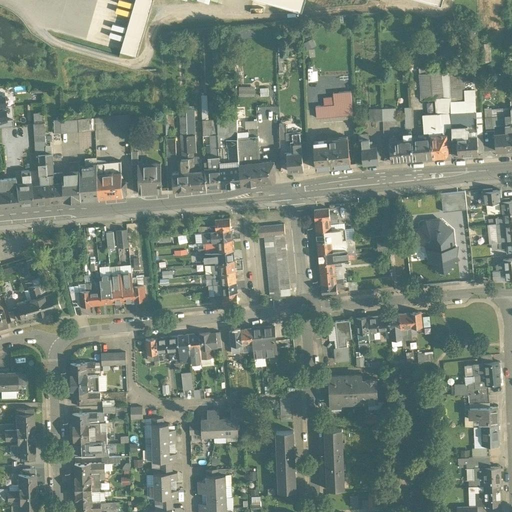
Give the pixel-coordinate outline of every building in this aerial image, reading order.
[(137,59),(153,0),(135,0),(119,54),(137,59)] [(266,0),(302,10),(304,0),(266,0)] [(304,43),(307,49),(313,46),(310,39),(304,43)] [(492,59),(491,42),(482,42),(483,60),(492,59)] [(419,98),(441,97),(439,70),(418,71),(419,98)] [(422,114),(424,137),(430,137),(430,136),(445,135),(447,153),(444,156),(452,156),(450,114),(450,103),(449,83),(449,73),(449,70),(439,70),(441,97),(441,113),(422,114)] [(449,73),(449,83),(463,82),(463,73),(449,73)] [(449,83),(450,103),(464,102),(464,89),(463,82),(449,83)] [(464,89),(464,102),(474,102),(474,89),(464,89)] [(350,92),(332,94),(334,106),(315,107),(316,119),(353,115),(350,92)] [(450,103),(450,114),(474,112),(474,102),(464,102),(450,103)] [(185,104),(186,118),(186,136),(195,135),(195,104),(185,104)] [(502,107),(490,109),(491,118),(492,118),(510,116),(510,113),(503,114),(502,107)] [(382,109),(369,110),(369,122),(382,121),(382,109)] [(395,109),(382,109),(382,121),(396,121),(395,109)] [(480,109),(481,112),(482,135),(493,134),(493,126),(492,118),(491,118),(490,109),(480,109)] [(474,112),(450,114),(452,156),(483,153),(482,135),(481,112),(474,112)] [(129,115),(94,118),(95,130),(129,127),(129,115)] [(202,132),(217,132),(216,121),(216,116),(202,117),(202,132)] [(492,118),(493,126),(505,125),(511,123),(510,116),(492,118)] [(94,118),(77,119),(77,132),(95,131),(95,130),(94,118)] [(77,132),(77,119),(53,122),(54,134),(77,132)] [(246,127),(237,128),(237,133),(249,133),(249,127),(258,127),(258,119),(246,119),(246,127)] [(218,145),(218,147),(224,147),(228,147),(229,162),(231,162),(231,166),(239,166),(238,150),(237,133),(237,128),(236,120),(216,121),(217,132),(218,140),(218,145)] [(511,123),(505,125),(505,133),(493,134),(495,152),(511,149),(511,133),(511,123)] [(44,124),(33,124),(34,143),(34,156),(37,156),(37,155),(44,155),(45,155),(45,149),(44,124)] [(505,125),(493,126),(493,134),(505,133),(505,125)] [(299,132),(292,133),(293,144),(300,144),(300,143),(299,132)] [(186,136),(188,153),(196,152),(195,135),(186,136)] [(445,135),(430,136),(430,137),(432,158),(444,156),(447,153),(445,135)] [(430,137),(424,137),(412,138),(412,140),(413,160),(432,158),(430,137)] [(347,138),(326,140),(327,144),(313,145),(316,169),(350,166),(347,138)] [(391,142),(389,142),(391,162),(413,160),(412,140),(397,141),(391,142)] [(300,144),(293,144),(293,153),(284,154),(285,159),(286,159),(288,172),(303,170),(302,160),(300,144)] [(166,145),(166,157),(176,156),(175,145),(166,145)] [(212,146),(211,146),(211,148),(210,148),(211,157),(212,157),(213,167),(220,166),(219,159),(218,147),(218,145),(212,146)] [(362,148),(361,148),(363,164),(378,163),(377,146),(369,147),(362,148)] [(258,148),(238,150),(239,166),(240,185),(261,183),(259,162),(258,148)] [(45,155),(44,155),(45,175),(52,174),(50,154),(45,155)] [(44,155),(37,155),(37,156),(39,175),(45,175),(44,155)] [(196,158),(193,159),(194,165),(195,165),(195,171),(200,171),(205,171),(204,168),(203,158),(196,158)] [(182,160),(181,160),(182,173),(172,174),(173,191),(190,190),(190,189),(189,172),(188,159),(182,160)] [(280,160),(259,162),(261,183),(281,181),(280,160)] [(120,162),(96,164),(96,168),(97,198),(122,196),(121,181),(120,162)] [(151,166),(137,167),(138,194),(161,192),(161,187),(161,183),(160,163),(150,164),(151,166)] [(213,167),(204,168),(205,171),(206,188),(221,187),(219,167),(220,167),(220,166),(213,167)] [(231,166),(224,167),(226,186),(240,185),(239,166),(231,166)] [(96,168),(79,169),(79,171),(80,199),(97,198),(96,168)] [(29,171),(20,172),(21,183),(30,182),(29,171)] [(68,172),(62,173),(63,201),(80,199),(79,171),(68,172)] [(195,171),(189,172),(190,189),(201,189),(200,171),(195,171)] [(63,201),(62,173),(52,174),(45,175),(47,202),(63,201)] [(45,175),(39,175),(39,185),(30,186),(29,186),(31,204),(47,202),(45,175)] [(30,182),(21,183),(23,204),(31,204),(29,186),(30,186),(30,182)] [(15,183),(0,184),(0,206),(17,205),(15,183)] [(483,192),(482,192),(483,202),(484,204),(486,204),(500,203),(501,202),(501,201),(501,200),(500,190),(483,192)] [(511,200),(509,201),(501,201),(501,202),(500,203),(501,213),(511,211),(511,200)] [(500,203),(486,204),(487,214),(501,213),(500,203)] [(329,209),(314,210),(315,221),(330,220),(329,215),(329,209)] [(511,211),(501,213),(501,214),(503,213),(503,218),(504,223),(511,222),(511,211)] [(230,219),(215,220),(215,226),(216,231),(231,230),(230,219)] [(330,220),(315,221),(316,232),(331,230),(330,225),(330,220)] [(425,224),(423,226),(421,226),(418,229),(419,232),(415,237),(415,242),(418,245),(423,245),(426,242),(429,244),(429,245),(428,247),(428,248),(430,250),(429,251),(427,251),(427,252),(428,252),(429,259),(430,260),(430,261),(432,260),(433,265),(434,266),(436,266),(437,269),(444,275),(445,275),(451,268),(451,267),(450,265),(452,264),(454,263),(453,258),(455,258),(456,257),(457,257),(457,256),(456,249),(457,249),(457,248),(454,248),(453,248),(455,245),(452,239),(453,237),(453,234),(448,230),(448,226),(445,224),(443,224),(440,222),(438,222),(437,221),(428,222),(427,223),(425,224)] [(489,224),(488,225),(490,244),(491,244),(498,243),(498,238),(506,238),(505,229),(499,229),(497,229),(496,224),(489,224)] [(127,230),(116,231),(118,247),(128,246),(127,230)] [(231,230),(216,231),(217,242),(232,240),(231,230)] [(331,230),(316,232),(317,242),(332,241),(331,236),(331,231),(331,230)] [(216,231),(208,232),(203,233),(204,243),(217,242),(216,231)] [(113,232),(106,232),(107,248),(115,248),(113,232)] [(232,240),(217,242),(217,247),(218,252),(233,251),(232,240)] [(339,240),(332,241),(333,252),(347,250),(345,240),(339,240)] [(332,241),(317,242),(318,253),(333,252),(332,241)] [(347,250),(333,252),(334,262),(341,261),(348,261),(347,250)] [(233,251),(218,252),(218,257),(219,263),(234,261),(233,251)] [(333,252),(318,253),(319,264),(334,262),(333,252)] [(511,258),(503,260),(503,265),(504,270),(511,269),(511,258)] [(234,261),(219,263),(219,269),(220,273),(235,272),(234,261)] [(334,262),(319,264),(320,274),(335,273),(334,267),(334,262)] [(235,272),(220,273),(220,278),(221,284),(236,283),(235,272)] [(131,273),(121,274),(122,287),(133,286),(132,279),(131,273)] [(335,273),(320,274),(321,285),(336,283),(335,278),(335,273)] [(121,274),(110,275),(111,281),(112,288),(122,287),(121,274)] [(236,283),(221,284),(221,290),(222,295),(237,293),(236,283)] [(336,283),(321,285),(322,296),(337,294),(336,288),(336,283)] [(37,285),(33,286),(36,298),(41,296),(38,287),(37,285)] [(138,285),(133,286),(134,301),(145,300),(144,285),(138,285)] [(32,286),(27,288),(31,299),(36,298),(33,286),(32,286)] [(133,286),(122,287),(124,302),(134,301),(133,286)] [(112,288),(111,288),(113,303),(124,302),(122,287),(112,288)] [(107,289),(101,289),(102,304),(113,303),(111,288),(107,289)] [(95,290),(90,290),(92,305),(102,304),(101,289),(95,290)] [(86,291),(79,291),(81,306),(92,305),(90,290),(86,291)] [(56,292),(46,295),(51,311),(61,308),(57,296),(56,292)] [(237,293),(222,295),(222,299),(223,306),(238,304),(237,293)] [(41,296),(36,298),(41,314),(51,311),(46,295),(41,296)] [(62,295),(57,296),(61,308),(65,307),(62,295)] [(14,298),(6,301),(8,310),(12,309),(17,308),(16,304),(14,298)] [(31,299),(26,301),(31,317),(41,314),(36,298),(31,299)] [(26,301),(16,304),(17,308),(20,320),(31,317),(26,301)] [(17,308),(12,309),(16,321),(20,320),(17,308)] [(420,312),(409,313),(411,328),(416,328),(422,327),(420,312)] [(409,313),(399,314),(400,329),(401,330),(406,329),(411,328),(409,313)] [(399,314),(388,316),(390,331),(400,329),(399,314)] [(388,316),(378,317),(379,332),(385,331),(390,331),(388,316)] [(367,317),(356,318),(357,334),(369,333),(367,318),(367,317)] [(378,317),(367,318),(369,333),(374,332),(379,332),(378,317)] [(351,338),(349,320),(335,322),(337,340),(346,339),(351,338)] [(274,326),(262,328),(265,356),(277,355),(275,341),(274,336),(275,336),(274,326)] [(262,328),(251,329),(253,344),(253,351),(254,357),(265,356),(262,328)] [(251,329),(241,330),(242,345),(247,345),(253,344),(251,329)] [(400,329),(390,331),(391,338),(391,340),(402,339),(401,330),(400,329)] [(241,330),(230,331),(231,346),(238,346),(242,345),(241,330)] [(216,333),(199,334),(200,349),(211,348),(217,348),(216,333)] [(357,334),(358,344),(370,343),(369,340),(369,333),(357,334)] [(199,334),(188,335),(190,350),(200,349),(199,334)] [(188,335),(177,336),(179,351),(184,351),(190,350),(188,335)] [(177,336),(167,337),(168,352),(174,352),(179,351),(177,336)] [(167,337),(156,338),(158,353),(163,353),(168,352),(167,337)] [(156,338),(145,339),(147,354),(153,354),(158,353),(156,338)] [(348,360),(346,339),(337,340),(334,340),(336,361),(348,360)] [(211,348),(200,349),(201,358),(212,357),(211,348)] [(200,349),(190,350),(190,357),(191,363),(201,362),(201,358),(200,349)] [(100,372),(99,362),(95,362),(95,370),(87,370),(87,372),(87,373),(100,372)] [(87,363),(71,363),(71,373),(87,372),(87,370),(87,363)] [(500,363),(483,364),(484,369),(484,375),(501,373),(500,363)] [(87,372),(71,373),(71,382),(87,382),(87,376),(87,373),(87,372)] [(501,373),(484,375),(485,385),(488,385),(502,384),(501,373)] [(16,374),(6,374),(7,389),(16,389),(16,374)] [(484,375),(477,376),(477,378),(473,378),(474,388),(488,388),(488,385),(485,385),(484,375)] [(87,382),(88,391),(99,391),(99,376),(87,376),(87,382)] [(350,376),(330,377),(331,404),(351,403),(350,376)] [(361,376),(350,376),(351,403),(377,402),(376,380),(361,381),(361,376)] [(473,376),(467,377),(468,386),(468,388),(474,388),(473,378),(477,378),(477,376),(473,376)] [(87,382),(71,382),(72,392),(88,391),(87,382)] [(468,386),(455,386),(456,395),(468,395),(468,388),(468,386)] [(88,391),(72,392),(72,402),(88,401),(88,394),(88,391)] [(102,395),(102,407),(114,407),(113,401),(109,401),(109,394),(102,395)] [(488,394),(468,395),(469,404),(489,403),(488,394)] [(292,398),(280,399),(281,421),(292,421),(292,398)] [(497,407),(481,408),(481,427),(498,426),(497,407)] [(481,408),(470,408),(470,419),(473,419),(473,427),(481,427),(481,408)] [(237,409),(230,409),(231,417),(225,417),(225,436),(238,435),(237,421),(237,409)] [(207,410),(207,418),(201,418),(201,423),(202,434),(202,436),(214,436),(213,410),(207,410)] [(219,418),(219,410),(213,410),(214,436),(225,436),(225,417),(219,418)] [(89,411),(89,413),(97,413),(97,421),(97,423),(98,423),(104,423),(103,412),(103,411),(102,411),(89,411)] [(89,413),(73,414),(73,424),(89,423),(89,421),(89,413)] [(97,413),(89,413),(89,421),(97,421),(97,413)] [(20,414),(16,414),(16,425),(33,424),(32,414),(20,414)] [(89,423),(73,424),(74,442),(90,442),(89,423)] [(97,423),(89,423),(90,442),(104,441),(105,443),(107,443),(107,434),(106,432),(98,432),(98,423),(97,423)] [(33,424),(16,425),(16,430),(16,435),(33,435),(33,424)] [(163,424),(151,425),(152,437),(176,436),(176,429),(169,430),(168,424),(163,424)] [(498,426),(481,427),(482,446),(492,445),(499,445),(498,426)] [(341,429),(324,430),(327,490),(344,489),(341,429)] [(293,432),(276,432),(278,492),(295,492),(293,432)] [(33,435),(16,435),(17,440),(17,446),(34,445),(33,435)] [(176,436),(152,437),(152,449),(169,448),(169,443),(176,443),(176,436)] [(104,441),(90,442),(90,451),(103,451),(115,451),(115,443),(114,443),(107,443),(105,443),(104,441)] [(90,442),(74,442),(74,452),(90,451),(90,442)] [(34,445),(17,446),(17,455),(17,456),(21,456),(34,456),(34,445)] [(169,448),(152,449),(153,462),(160,461),(172,461),(177,461),(176,453),(169,453),(169,448)] [(91,463),(75,464),(75,474),(91,473),(91,471),(91,463)] [(493,468),(483,468),(483,482),(483,487),(500,486),(500,467),(493,468)] [(91,473),(75,474),(75,483),(91,483),(91,473)] [(160,473),(153,474),(154,486),(171,485),(170,480),(177,480),(177,473),(160,473)] [(22,475),(18,475),(18,485),(18,486),(35,485),(35,474),(22,475)] [(218,475),(206,475),(206,481),(198,482),(198,487),(226,486),(225,475),(218,475)] [(92,492),(91,483),(75,483),(76,493),(92,492)] [(35,485),(18,486),(19,491),(19,496),(36,495),(35,485)] [(171,485),(154,486),(154,499),(160,499),(172,498),(178,498),(178,491),(171,491),(171,485)] [(226,486),(198,487),(198,494),(207,493),(207,498),(226,497),(226,486)] [(500,486),(483,487),(484,506),(501,505),(500,486)] [(477,487),(469,487),(469,493),(475,493),(476,506),(484,506),(483,487),(477,487)] [(266,491),(266,499),(274,499),(275,491),(266,491)] [(92,492),(76,493),(76,502),(92,501),(92,492)] [(36,495),(19,496),(19,501),(19,506),(36,506),(36,495)] [(226,497),(207,498),(207,503),(198,504),(199,510),(227,509),(226,497)] [(349,498),(349,508),(357,508),(357,498),(349,498)] [(92,501),(76,502),(76,511),(92,511),(92,504),(92,501)] [(283,502),(282,511),(291,511),(291,502),(283,502)]
